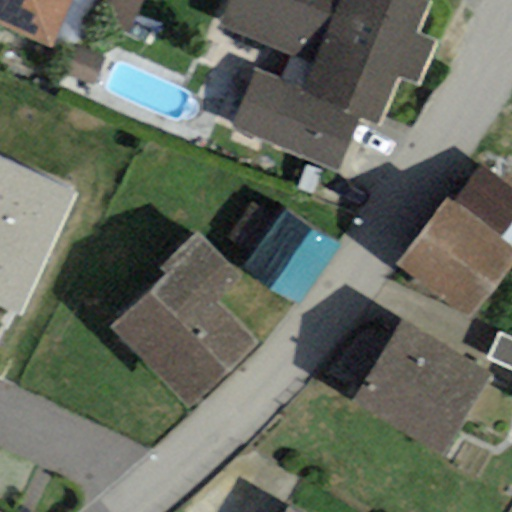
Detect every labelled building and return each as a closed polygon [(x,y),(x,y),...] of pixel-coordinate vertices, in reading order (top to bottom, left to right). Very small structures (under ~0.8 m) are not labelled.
[(71,0),(0,0),(0,28),(49,50),(71,0)] [(233,129),(340,172),(362,117),(380,125),(398,79),(419,87),(437,43),(416,34),(430,0),(428,0),(227,0),(218,24),(315,63),(305,87),(257,68),(233,129)] [(75,194),(0,159),(0,306),(20,315),(75,194)] [(453,203),(511,246),(511,193),(479,169),(453,203)] [(511,246),(453,203),(447,197),(398,261),(471,317),(511,263),(511,246)] [(285,211),(243,268),(296,308),(339,251),(285,211)] [(160,269),(165,274),(109,328),(188,409),(257,343),(216,300),(239,279),(196,234),(160,269)] [(442,454),(489,372),(400,320),(353,402),(442,454)] [(511,367),(511,339),(497,334),(487,357),(511,367)]
